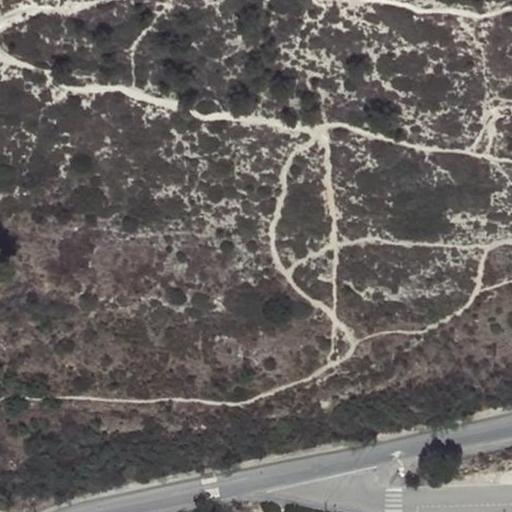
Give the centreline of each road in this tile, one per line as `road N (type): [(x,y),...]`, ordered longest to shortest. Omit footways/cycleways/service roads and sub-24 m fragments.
road 1 (residential): [(100,511),(319,463)]
road 2 (unclassified): [(319,463),(331,486),(362,499),(511,499)]
road 3 (residential): [(319,463),(511,420)]
